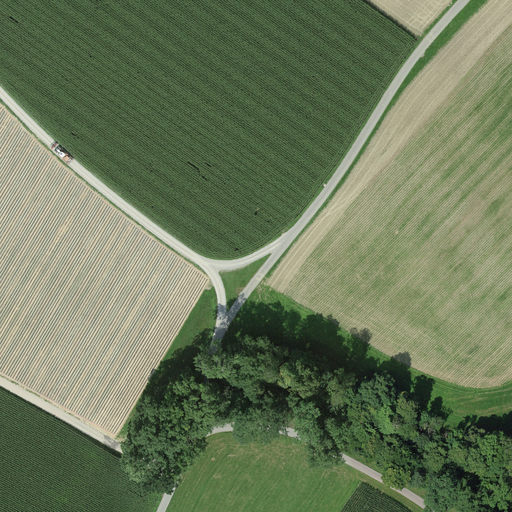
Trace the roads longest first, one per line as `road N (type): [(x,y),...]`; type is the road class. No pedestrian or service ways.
road 1 (track): [(161,511),(228,317),(463,0)]
road 2 (track): [(0,90),(98,186),(194,258),(241,263),(284,245)]
road 3 (track): [(432,511),(284,429),(223,425),(189,434)]
road 4 (track): [(0,380),(174,477)]
